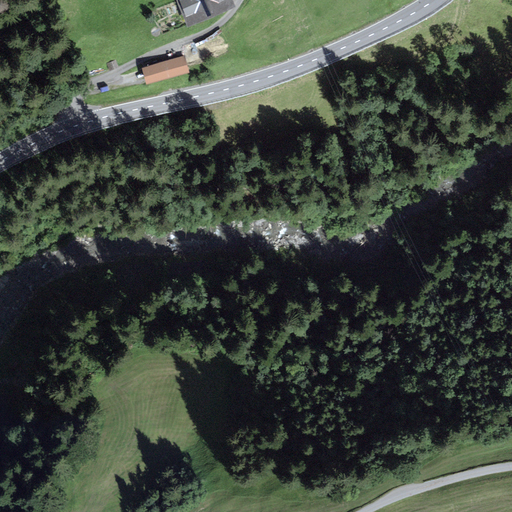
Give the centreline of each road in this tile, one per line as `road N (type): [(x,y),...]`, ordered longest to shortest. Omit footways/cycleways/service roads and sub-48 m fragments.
road 1 (primary): [(435,0),(269,77),(81,124),(0,161)]
road 2 (residential): [(511,467),(412,491),(366,511)]
